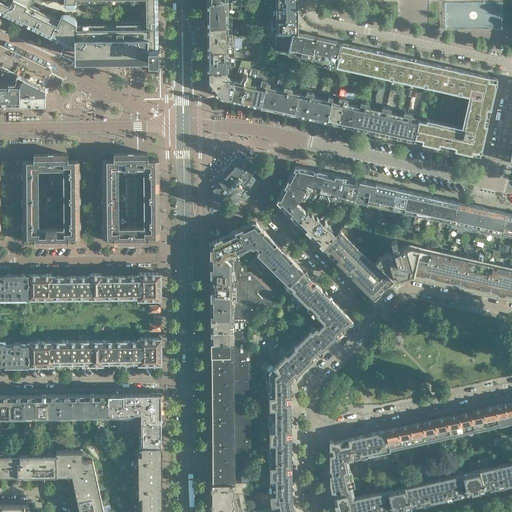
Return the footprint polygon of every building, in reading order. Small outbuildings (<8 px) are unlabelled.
[(157,46),(156,0),(0,0),(0,10),(74,47),(74,46),(74,47),(74,57),(158,56),(157,46)] [(224,8),(224,1),(207,2),(207,14),(225,14),(225,8),(224,8)] [(297,19),(297,7),(278,7),(278,19),(297,19)] [(226,26),(225,14),(207,14),(207,26),(226,26)] [(297,32),(297,19),(278,19),(278,32),(297,32)] [(232,37),(232,31),(226,31),(226,26),(207,26),(207,37),(232,37)] [(300,53),(305,34),(297,32),(278,32),(278,48),(300,53)] [(312,56),(316,36),(305,34),(300,53),(312,56)] [(323,58),(328,39),(316,36),(312,56),(323,58)] [(235,43),(234,37),(232,37),(207,37),(207,48),(226,48),(226,43),(235,43)] [(335,61),(339,42),(339,41),(328,39),(323,58),(335,61)] [(391,74),(395,55),(341,42),(341,43),(339,42),(335,61),(334,63),(336,64),(336,65),(349,68),(349,65),(365,68),(364,72),(383,76),(383,73),(391,74)] [(235,59),(235,53),(226,54),(226,48),(207,48),(207,59),(235,59)] [(299,59),(286,56),(277,54),(276,57),(280,58),(287,60),(293,61),(298,62),(299,59)] [(425,82),(429,62),(395,55),(391,74),(399,76),(398,79),(417,84),(417,80),(425,82)] [(226,67),(235,63),(235,59),(207,59),(207,70),(226,70),(226,67)] [(459,90),(464,70),(429,62),(425,82),(433,84),(432,87),(451,91),(452,88),(459,90)] [(0,104),(8,104),(8,84),(13,72),(3,68),(0,74),(0,104)] [(214,89),(227,78),(225,75),(226,74),(226,70),(207,70),(207,79),(207,80),(208,82),(209,83),(214,89)] [(480,155),(487,122),(497,78),(464,70),(459,90),(467,92),(466,95),(467,95),(467,94),(471,95),(463,129),(417,119),(417,121),(413,140),(480,155)] [(19,104),(19,94),(19,86),(23,77),(13,72),(8,84),(8,104),(19,104)] [(240,101),(246,75),(244,75),(239,83),(233,82),(230,99),(240,101)] [(240,101),(250,104),(254,87),(249,86),(251,76),(246,75),(240,101)] [(45,88),(23,77),(19,86),(19,94),(45,94),(45,88)] [(230,99),(233,82),(230,81),(227,78),(214,89),(219,95),(219,96),(221,97),(222,98),(222,97),(230,99)] [(260,106),(266,81),(266,80),(261,78),(259,88),(254,87),(250,104),(260,106)] [(271,108),(275,89),(268,87),(269,86),(270,82),(266,81),(260,106),(271,108)] [(282,111),(288,86),(284,85),(283,89),(283,91),(275,89),(271,108),(282,111)] [(293,113),(298,94),(290,92),(291,91),(292,87),(288,86),(282,111),(293,113)] [(304,116),(310,91),(306,90),(305,94),(305,96),(298,94),(293,113),(304,116)] [(315,118),(320,99),(312,97),(313,96),(314,92),(310,91),(304,116),(315,118)] [(45,102),(45,94),(19,94),(19,104),(43,104),(45,102)] [(326,121),(331,102),(332,96),(328,95),(327,99),(327,101),(320,99),(315,118),(326,121)] [(337,123),(343,97),(339,96),(338,100),(338,103),(331,102),(326,121),(337,123)] [(348,126),(352,106),(345,105),(347,102),(347,98),(343,97),(337,123),(348,126)] [(359,128),(365,102),(360,101),(359,105),(360,108),(352,106),(348,126),(359,128)] [(370,131),(374,111),(366,110),(368,107),(369,103),(365,102),(359,128),(370,131)] [(381,133),(386,107),(382,106),(381,110),(382,113),(374,111),(370,131),(381,133)] [(391,135),(396,116),(388,114),(390,112),(391,108),(386,107),(381,133),(391,135)] [(12,111),(13,119),(21,119),(21,111),(12,111)] [(402,138),(408,112),(404,111),(403,115),(403,118),(396,116),(391,135),(402,138)] [(417,121),(410,119),(412,117),(412,113),(408,112),(402,138),(413,140),(417,121)] [(118,186),(118,169),(118,153),(113,153),(113,160),(102,160),(102,186),(118,186)] [(143,161),(143,153),(118,153),(118,169),(139,168),(139,161),(143,161)] [(159,185),(158,159),(147,159),(147,153),(143,153),(143,161),(139,161),(139,168),(143,168),(143,185),(159,185)] [(38,186),(38,169),(37,154),(33,154),(33,161),(22,161),(22,187),(38,186)] [(63,169),(63,154),(37,154),(38,169),(63,169)] [(79,186),(78,160),(67,160),(67,154),(63,154),(63,169),(63,186),(79,186)] [(253,190),(258,181),(251,176),(254,171),(256,168),(257,165),(244,158),(242,162),(241,164),(239,167),(236,164),(234,168),(232,170),(230,172),(228,174),(226,176),(224,177),(221,180),(219,181),(221,184),(218,187),(215,188),(213,190),(220,202),(224,200),(227,198),(230,196),(235,203),(245,198),(253,191),(253,190)] [(306,181),(309,168),(294,165),(288,177),(305,186),(307,181),(306,181)] [(321,184),(324,171),(309,168),(306,181),(307,181),(321,184)] [(334,191),(338,174),(324,171),(321,184),(321,186),(325,187),(325,188),(330,189),(330,190),(334,191)] [(344,196),(348,177),(338,174),(334,191),(333,197),(330,208),(336,212),(340,195),(344,196)] [(300,197),(305,186),(288,177),(282,188),(300,197)] [(355,197),(359,179),(348,177),(344,196),(349,197),(350,196),(355,197)] [(367,201),(371,182),(359,179),(355,197),(355,198),(367,201)] [(379,203),(383,185),(371,182),(367,201),(379,203)] [(159,210),(159,185),(143,185),(143,210),(159,210)] [(391,206),(396,187),(383,185),(379,203),(391,206)] [(38,211),(38,186),(22,187),(22,211),(38,211)] [(79,211),(79,199),(79,186),(63,186),(63,211),(79,211)] [(118,211),(118,186),(102,186),(103,211),(118,211)] [(391,206),(404,209),(408,190),(396,187),(391,206)] [(296,202),(300,197),(282,188),(276,200),(286,210),(295,201),(296,202)] [(318,201),(319,194),(313,190),(307,201),(314,205),(318,201)] [(416,212),(420,193),(408,190),(404,209),(416,212)] [(428,214),(432,196),(420,193),(416,212),(428,214)] [(330,208),(333,197),(319,194),(318,201),(330,208)] [(440,217),(445,198),(432,196),(428,214),(440,217)] [(453,220),(457,201),(445,198),(440,217),(453,220)] [(307,212),(296,202),(295,201),(286,210),(297,222),(307,212)] [(465,223),(469,204),(457,201),(453,220),(465,223)] [(500,237),(502,231),(506,212),(469,204),(465,223),(486,227),(484,234),(500,237)] [(159,236),(159,210),(143,210),(144,227),(144,243),(148,243),(148,236),(159,236)] [(38,229),(38,211),(22,211),(23,238),(34,237),(34,244),(38,244),(38,235),(42,235),(42,228),(38,229)] [(79,237),(79,211),(63,211),(63,228),(64,244),(68,244),(68,237),(79,237)] [(118,228),(118,211),(103,211),(103,237),(114,237),(114,243),(119,243),(118,228)] [(307,232),(319,220),(316,217),(315,217),(311,213),(310,214),(307,211),(307,212),(297,222),(307,232)] [(511,233),(511,213),(506,212),(502,231),(511,233)] [(314,239),(328,226),(324,222),(323,223),(319,220),(307,232),(314,239)] [(270,237),(255,222),(252,222),(249,224),(256,239),(255,245),(258,248),(270,237)] [(256,239),(249,224),(238,229),(246,247),(250,245),(251,246),(255,245),(256,239)] [(511,265),(486,260),(488,251),(485,251),(484,251),(485,253),(483,259),(476,258),(419,245),(421,235),(375,225),(373,236),(379,257),(380,256),(398,275),(407,272),(469,286),(478,288),(508,295),(511,276),(511,265)] [(322,247),(335,234),(331,230),(332,229),(328,226),(314,239),(322,247)] [(373,263),(360,250),(363,246),(343,226),(335,234),(322,247),(373,299),(398,275),(380,256),(379,257),(373,263)] [(144,243),(144,227),(118,228),(119,243),(128,243),(128,244),(134,244),(134,243),(144,243)] [(64,244),(63,228),(42,228),(42,235),(38,235),(38,244),(48,244),(48,245),(54,245),(54,244),(64,244)] [(246,247),(238,229),(227,234),(237,253),(242,251),(242,248),(246,247)] [(237,253),(227,234),(217,238),(225,254),(229,252),(233,255),(237,253)] [(264,260),(278,246),(270,237),(258,248),(259,249),(257,252),(264,260)] [(225,254),(217,238),(211,241),(209,244),(209,260),(221,260),(221,257),(223,257),(226,254),(225,254)] [(271,269),(286,254),(278,246),(264,260),(268,263),(266,265),(271,269)] [(280,275),(294,262),(286,254),(271,269),(275,274),(276,272),(280,275)] [(245,265),(251,258),(250,255),(240,259),(240,261),(245,265)] [(229,272),(229,261),(223,257),(221,257),(221,260),(209,260),(210,272),(229,272)] [(286,286),(287,285),(302,270),(294,262),(280,275),(284,279),(282,281),(286,286)] [(323,291),(307,275),(308,274),(308,272),(306,271),(304,271),(302,270),(287,285),(295,293),(288,300),(297,310),(304,303),(312,311),(327,295),(326,294),(327,294),(327,292),(325,290),(324,290),(323,291)] [(248,327),(277,296),(265,283),(268,280),(260,272),(257,275),(253,271),(229,272),(229,277),(233,277),(233,283),(233,289),(229,289),(229,295),(229,301),(233,301),(233,306),(233,312),(229,312),(229,318),(229,324),(233,324),(233,330),(229,330),(229,336),(234,336),(233,341),(246,341),(246,330),(247,330),(247,327),(248,327)] [(233,283),(233,277),(229,277),(229,272),(210,272),(210,284),(233,283)] [(28,296),(28,274),(26,274),(24,273),(21,273),(20,274),(11,274),(10,273),(7,273),(5,274),(4,274),(4,275),(4,296),(28,296)] [(114,295),(113,275),(102,275),(102,273),(89,273),(89,276),(77,276),(77,296),(84,295),(84,297),(89,297),(89,295),(102,295),(102,297),(106,297),(106,295),(114,295)] [(160,298),(160,285),(160,273),(137,273),(137,275),(138,275),(138,286),(138,295),(138,298),(160,298)] [(40,288),(40,274),(28,274),(28,296),(36,296),(36,298),(45,298),(45,296),(45,288),(40,288)] [(53,296),(53,276),(53,274),(40,274),(40,288),(45,288),(45,296),(53,296)] [(138,295),(138,286),(138,275),(137,275),(113,275),(114,295),(121,295),(121,297),(126,297),(131,297),(131,295),(138,295)] [(77,296),(77,276),(53,276),(53,296),(60,296),(60,297),(70,297),(70,296),(77,296)] [(229,289),(233,289),(233,283),(210,284),(210,295),(229,295),(229,289)] [(229,301),(229,295),(210,295),(210,306),(233,306),(233,301),(229,301)] [(352,321),(331,299),(332,299),(332,297),(330,295),(329,295),(328,296),(327,295),(312,311),(323,323),(317,329),(330,342),(349,323),(349,324),(351,324),(352,322),(352,321)] [(229,318),(229,312),(233,312),(233,306),(210,306),(210,318),(229,318)] [(229,324),(229,318),(210,318),(210,330),(229,330),(233,330),(233,324),(229,324)] [(305,366),(328,344),(330,342),(317,329),(316,327),(312,331),(311,330),(307,334),(298,325),(289,335),(297,343),(290,351),(305,366)] [(229,336),(229,330),(210,330),(210,342),(233,341),(234,336),(229,336)] [(161,363),(160,350),(160,337),(138,337),(138,341),(139,361),(138,361),(138,363),(161,363)] [(139,361),(138,341),(131,341),(131,339),(121,339),(121,341),(114,341),(114,361),(138,361),(139,361)] [(41,364),(41,350),(46,350),(45,342),(45,340),(36,340),(36,342),(28,342),(28,344),(28,364),(41,364)] [(78,361),(77,342),(70,342),(70,340),(65,340),(60,340),(61,342),(53,342),(53,362),(54,362),(78,361)] [(114,361),(114,341),(107,341),(107,340),(102,340),(102,341),(89,342),(89,340),(85,340),(85,342),(77,342),(78,361),(89,361),(89,364),(102,363),(102,361),(114,361)] [(250,348),(250,342),(246,342),(246,341),(233,341),(210,342),(210,343),(211,343),(211,344),(211,354),(242,354),(242,348),(250,348)] [(28,364),(28,344),(20,344),(20,342),(17,342),(13,342),(13,344),(5,345),(5,362),(5,364),(7,364),(8,366),(11,366),(13,364),(21,364),(22,366),(26,366),(27,364),(28,364)] [(53,362),(53,342),(45,342),(46,350),(41,350),(41,364),(54,364),(54,362),(53,362)] [(250,348),(242,348),(242,354),(211,354),(211,367),(230,367),(250,367),(250,348)] [(297,375),(305,366),(290,351),(268,372),(268,384),(290,384),(290,382),(290,381),(291,381),(291,380),(291,379),(292,377),(295,373),(297,375)] [(230,379),(230,367),(211,367),(211,380),(230,379)] [(230,393),(230,379),(211,380),(211,393),(230,393)] [(291,420),(291,384),(290,384),(268,384),(269,396),(259,396),(259,409),(269,409),(269,420),(291,420)] [(162,420),(162,418),(161,417),(161,392),(150,392),(150,393),(133,393),(133,412),(141,412),(141,422),(138,424),(138,437),(133,437),(133,445),(138,445),(138,446),(161,446),(161,421),(162,420)] [(48,415),(48,394),(46,394),(45,393),(42,393),(41,394),(36,394),(36,415),(48,415)] [(96,414),(96,394),(94,394),(93,393),(90,393),(89,394),(84,394),(84,414),(96,414)] [(133,412),(133,393),(108,393),(108,394),(108,414),(132,414),(133,412)] [(230,405),(230,393),(211,393),(211,405),(230,405)] [(0,415),(12,415),(12,395),(0,394),(0,415)] [(36,415),(36,394),(24,395),(24,415),(36,415)] [(60,414),(60,394),(48,394),(48,415),(60,414)] [(72,414),(72,394),(60,394),(60,414),(72,414)] [(84,414),(84,394),(72,394),(72,414),(84,414)] [(108,414),(108,394),(96,394),(96,414),(108,414)] [(24,415),(24,395),(12,395),(12,415),(24,415)] [(511,401),(503,403),(503,404),(494,405),(498,423),(511,419),(511,401)] [(251,482),(250,418),(230,418),(230,405),(211,405),(212,482),(251,482)] [(498,423),(494,405),(482,408),(486,426),(498,423)] [(486,426),(482,408),(470,411),(474,428),(486,426)] [(474,428),(470,411),(458,414),(462,431),(474,428)] [(462,431),(458,414),(446,416),(450,434),(462,431)] [(450,434),(446,416),(434,419),(438,437),(450,434)] [(438,437),(434,419),(422,422),(426,439),(438,437)] [(291,455),(291,420),(269,420),(269,455),(291,455)] [(426,439),(422,422),(410,424),(414,442),(426,439)] [(414,442),(410,424),(397,427),(401,445),(414,442)] [(401,445),(397,427),(385,430),(389,447),(401,445)] [(390,450),(389,447),(385,430),(345,439),(349,460),(390,450)] [(350,470),(348,460),(349,460),(345,439),(333,441),(333,440),(332,439),(329,440),(329,441),(329,483),(353,478),(351,470),(350,470)] [(161,473),(161,453),(161,446),(138,446),(138,473),(161,473)] [(98,485),(95,469),(92,458),(82,450),(56,451),(56,454),(56,474),(66,474),(66,473),(66,471),(74,471),(78,489),(98,485)] [(0,474),(8,475),(8,455),(0,454),(0,474)] [(32,475),(32,454),(8,455),(8,475),(32,475)] [(56,474),(56,454),(32,454),(32,475),(56,474)] [(292,490),(291,455),(269,455),(269,466),(259,467),(260,480),(269,480),(270,490),(292,490)] [(511,483),(511,462),(492,467),(489,457),(475,460),(478,470),(470,471),(475,492),(511,483)] [(475,492),(470,471),(462,473),(460,463),(446,466),(448,476),(433,480),(437,500),(475,492)] [(162,501),(161,473),(138,473),(138,501),(162,501)] [(437,500),(433,480),(417,483),(415,473),(401,477),(403,486),(395,488),(400,509),(437,500)] [(361,511),(358,496),(354,497),(352,487),(354,486),(353,478),(329,483),(335,511),(361,511)] [(384,511),(400,509),(395,488),(388,490),(386,480),(372,483),(374,493),(358,496),(361,511),(384,511)] [(272,511),(272,507),(247,511),(243,493),(251,493),(251,482),(212,482),(212,499),(212,506),(213,511),(272,511)] [(103,511),(104,511),(98,485),(78,489),(80,497),(77,497),(79,511),(103,511)] [(294,511),(294,507),(292,497),(292,490),(270,490),(270,500),(271,506),(272,507),(272,511),(294,511)] [(161,511),(162,501),(138,501),(138,511),(161,511)]
